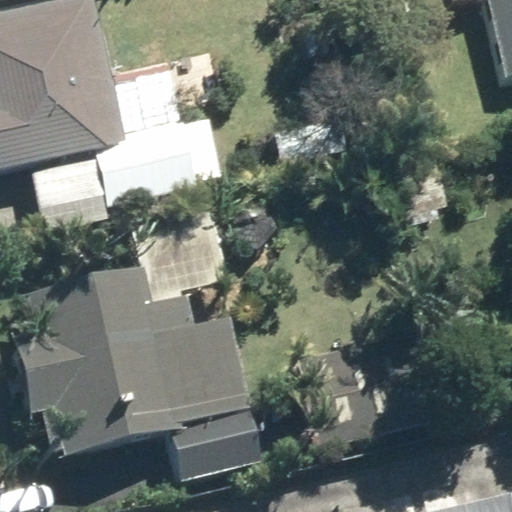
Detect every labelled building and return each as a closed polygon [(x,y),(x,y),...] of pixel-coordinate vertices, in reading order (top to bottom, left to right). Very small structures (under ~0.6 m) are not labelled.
[(91,0),(73,0),(0,15),(0,176),(93,156),(124,150),(112,92),(91,0)] [(511,0),(405,0),(408,10),(456,0),(482,0),(500,82),(511,79),(511,0)] [(174,128),(164,80),(112,92),(124,150),(93,156),(95,169),(29,183),(40,233),(220,194),(204,121),(174,128)] [(335,120),(271,132),(278,169),(342,157),(335,120)] [(226,290),(213,225),(127,243),(133,272),(141,308),(188,298),(226,290)] [(115,418),(120,444),(167,434),(241,418),(247,417),(227,323),(195,330),(188,298),(141,308),(133,272),(26,295),(35,337),(10,343),(30,436),(115,418)] [(421,332),(293,359),(314,456),(442,429),(421,332)] [(253,472),(241,418),(167,434),(179,488),(253,472)] [(382,511),(376,481),(326,491),(330,511),(382,511)] [(511,511),(511,501),(501,504),(464,511),(511,511)]
